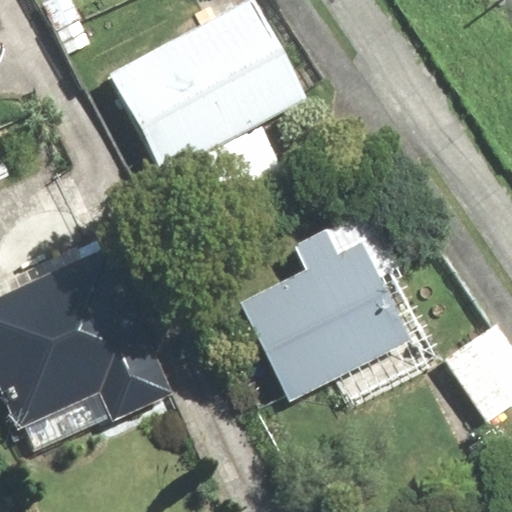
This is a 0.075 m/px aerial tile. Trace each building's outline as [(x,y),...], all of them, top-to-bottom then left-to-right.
[(79,0),(57,0),(39,8),(59,58),(97,43),(79,0)] [(256,0),(245,0),(121,66),(178,174),(312,103),(256,0)] [(310,279),(258,305),(306,401),(428,341),(365,218),(297,252),(310,279)] [(119,258),(0,309),(0,375),(24,430),(103,396),(116,426),(180,398),(119,258)] [(511,410),(511,341),(503,328),(448,366),(488,426),(511,410)]
